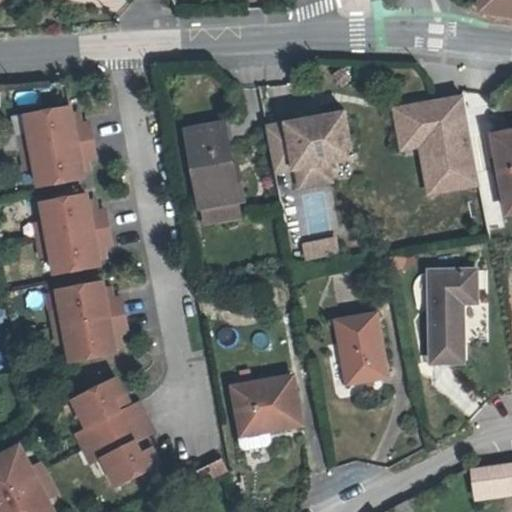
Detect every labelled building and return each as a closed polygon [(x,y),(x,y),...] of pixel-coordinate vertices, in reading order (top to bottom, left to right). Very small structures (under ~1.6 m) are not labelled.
[(511,0),(492,0),(494,15),(511,17),(511,0)] [(85,133),(82,121),(81,113),(37,121),(40,140),(43,157),(103,146),(100,130),(92,132),(85,133)] [(295,123),(303,172),(363,162),(354,114),(295,123)] [(92,132),(90,120),(82,121),(85,133),(92,132)] [(213,209),(217,228),(251,221),(247,203),(256,202),(251,173),(246,174),(236,124),(198,131),(211,209),(213,209)] [(400,133),(410,193),(449,186),(443,150),(448,149),(443,126),(400,133)] [(43,157),(40,140),(30,142),(33,159),(43,157)] [(90,165),(98,164),(106,163),(103,146),(43,157),(46,174),(50,193),(94,185),(92,177),(90,165)] [(33,159),(36,176),(46,174),(43,157),(33,159)] [(90,165),(92,177),(100,175),(98,164),(90,165)] [(116,218),(108,219),(100,220),(98,209),(97,200),(52,208),(55,228),(59,245),(119,234),(116,218)] [(108,219),(105,208),(98,209),(100,220),(108,219)] [(59,245),(55,228),(46,230),(49,246),(59,245)] [(108,264),(106,253),(113,252),(121,250),(119,234),(59,245),(62,261),(65,280),(109,273),(108,264)] [(343,243),(314,248),(316,261),(346,255),(343,243)] [(49,246),(52,263),(62,261),(59,245),(49,246)] [(106,253),(108,264),(116,263),(113,252),(106,253)] [(438,277),(439,367),(472,366),(471,308),(484,308),(485,277),(438,277)] [(131,306),(123,307),(116,308),(114,297),(112,288),(68,296),(71,315),(75,332),(134,322),(131,306)] [(123,307),(121,296),(114,297),(116,308),(123,307)] [(75,332),(71,315),(61,317),(65,334),(75,332)] [(345,322),(355,387),(396,380),(385,316),(345,322)] [(124,352),(122,340),(129,339),(137,338),(134,322),(75,332),(77,349),(81,368),(120,361),(125,361),(124,352)] [(65,334),(68,351),(77,349),(75,332),(65,334)] [(122,340),(124,352),(131,351),(129,339),(122,340)] [(275,427),(275,433),(309,427),(301,379),(242,390),(249,431),(275,427)] [(80,405),(94,433),(101,447),(152,422),(143,407),(137,411),(124,417),(120,405),(131,399),(122,382),(80,405)] [(137,411),(131,399),(120,405),(124,417),(137,411)] [(109,462),(123,490),(165,469),(157,453),(146,458),(140,447),(151,441),(160,438),(152,422),(101,447),(109,462)] [(101,447),(94,433),(83,438),(91,453),(101,447)] [(140,447),(146,458),(157,453),(151,441),(140,447)] [(101,447),(91,453),(98,467),(109,462),(101,447)] [(30,457),(28,453),(0,465),(0,502),(21,493),(28,507),(16,511),(54,511),(53,507),(45,491),(38,474),(30,457)] [(511,466),(483,470),(477,471),(479,498),(511,493),(511,466)] [(54,486),(48,474),(47,470),(38,474),(45,491),(54,486)] [(212,485),(206,474),(186,484),(192,495),(212,485)] [(45,491),(53,507),(62,503),(54,486),(45,491)] [(0,511),(16,511),(28,507),(21,493),(0,502),(0,511)]
